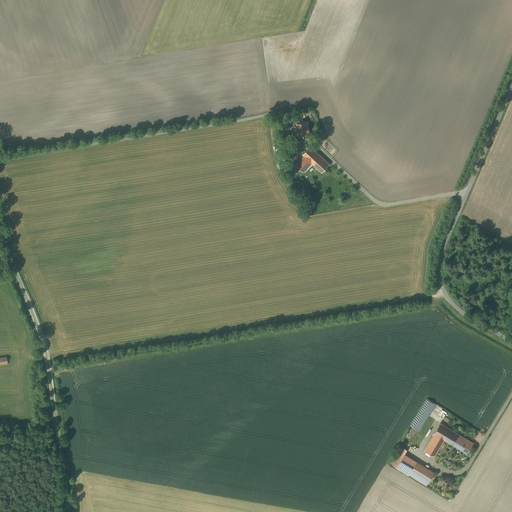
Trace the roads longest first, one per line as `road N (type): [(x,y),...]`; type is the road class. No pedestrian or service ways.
road 1 (unclassified): [(511,342),(457,308),(439,272),(442,247),(511,87)]
road 2 (unclassified): [(0,226),(42,340),(68,511)]
